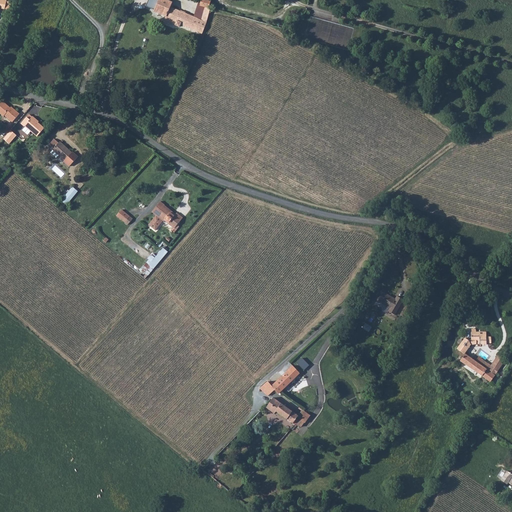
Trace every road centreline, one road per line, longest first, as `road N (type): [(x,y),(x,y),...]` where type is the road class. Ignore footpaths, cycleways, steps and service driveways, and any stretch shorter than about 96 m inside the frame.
road 1 (residential): [(0,88),(122,123),(198,173),(314,212),(374,221)]
road 2 (residential): [(257,410),(256,388),(346,309),(396,226)]
road 3 (track): [(374,221),(454,149),(511,124)]
road 4 (unclassified): [(396,226),(511,293)]
